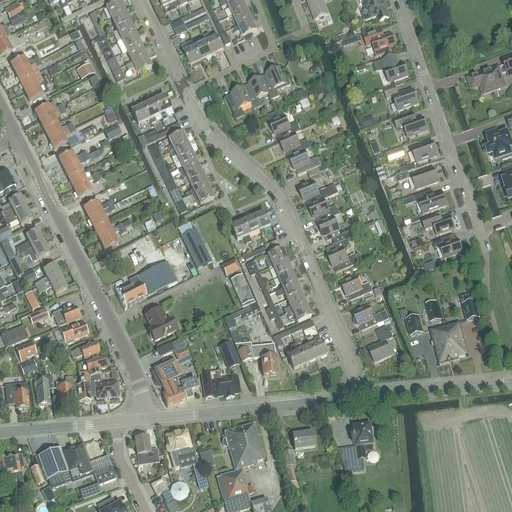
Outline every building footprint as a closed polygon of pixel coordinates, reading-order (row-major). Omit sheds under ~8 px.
[(66,6),(63,0),(47,0),(50,5),(52,5),(52,6),(59,2),(63,10),(67,8),(66,6)] [(94,9),(106,4),(103,0),(102,0),(92,5),(94,9)] [(176,9),(174,5),(172,0),(158,0),(163,10),(169,7),(171,12),(176,9)] [(187,4),(185,0),(172,0),(174,5),(176,9),(187,4)] [(222,9),(227,6),(240,0),(224,0),(225,1),(219,3),(222,9)] [(232,17),(246,10),(241,0),(240,0),(227,6),(232,17)] [(312,0),(313,0),(307,3),(315,22),(319,20),(320,21),(322,21),(323,20),(324,19),(324,18),(329,16),(322,0),(312,0)] [(380,22),(389,19),(382,0),(358,0),(360,3),(363,5),(365,11),(363,15),(366,21),(378,17),(380,22)] [(210,15),(214,13),(209,2),(204,4),(210,15)] [(10,19),(22,12),(26,10),(22,4),(19,6),(17,3),(5,10),(10,19)] [(111,21),(125,14),(120,3),(106,10),(111,21)] [(83,15),(94,9),(92,5),(81,10),(83,15)] [(73,20),(83,15),(81,10),(71,16),(73,20)] [(192,15),(194,19),(206,14),(204,10),(192,15)] [(238,28),(252,22),(246,10),(232,17),(237,27),(238,28)] [(22,12),(10,19),(9,20),(13,28),(27,21),(22,12)] [(215,26),(219,24),(214,13),(210,15),(215,26)] [(116,32),(130,25),(125,14),(111,21),(116,32)] [(95,29),(99,27),(93,15),(89,17),(95,29)] [(184,24),(194,19),(192,15),(182,20),(184,24)] [(62,25),(73,20),(71,16),(60,21),(62,25)] [(196,23),(198,27),(209,21),(207,17),(196,23)] [(185,27),(184,24),(182,20),(171,26),(174,32),(185,27)] [(238,28),(237,27),(233,29),(235,34),(239,32),(243,39),(257,33),(252,22),(238,28)] [(187,32),(198,27),(196,23),(185,28),(187,32)] [(220,36),(224,34),(219,24),(215,26),(220,36)] [(121,42),(135,36),(130,25),(116,32),(121,42)] [(0,43),(6,41),(3,35),(8,33),(5,26),(0,28),(0,43)] [(100,39),(104,37),(99,27),(95,29),(100,39)] [(187,32),(185,28),(185,27),(174,32),(176,37),(187,32)] [(42,29),(34,33),(37,40),(45,36),(42,29)] [(76,31),(70,33),(73,41),(79,39),(76,31)] [(224,34),(220,36),(225,47),(231,44),(226,33),(224,34)] [(377,33),(364,37),(367,47),(373,45),(376,54),(375,54),(376,58),(392,53),(390,49),(395,47),(391,35),(379,39),(377,33)] [(206,44),(213,58),(224,53),(217,38),(212,41),(209,34),(203,37),(206,43),(206,44)] [(6,41),(0,43),(0,58),(17,50),(17,49),(26,44),(22,38),(18,40),(16,36),(6,41)] [(127,54),(140,47),(135,36),(121,42),(127,54)] [(102,52),(109,48),(104,37),(100,39),(96,40),(102,52)] [(236,55),(245,51),(241,41),(232,45),(236,55)] [(202,64),(195,49),(192,42),(187,44),(190,51),(184,54),(191,68),(192,68),(193,68),(194,69),(198,67),(199,65),(202,64)] [(207,61),(213,58),(206,44),(195,49),(202,64),(207,61)] [(24,57),(34,54),(31,47),(21,50),(24,57)] [(132,65),(146,58),(140,47),(127,54),(131,64),(132,65)] [(107,63),(114,59),(109,48),(102,52),(107,63)] [(505,66),(468,79),(472,90),(480,87),(483,95),(505,88),(501,76),(511,71),(511,56),(502,60),(505,66)] [(396,57),(384,61),(383,60),(373,64),(376,73),(385,72),(389,84),(408,77),(403,64),(399,66),(396,57)] [(34,65),(32,61),(27,63),(24,58),(10,65),(15,74),(34,65)] [(132,65),(131,64),(126,66),(128,71),(134,69),(137,76),(151,69),(150,68),(152,65),(150,61),(147,60),(146,58),(132,65)] [(112,74),(120,70),(114,59),(107,63),(112,74)] [(39,74),(37,68),(35,65),(34,65),(15,74),(20,84),(39,74)] [(81,69),(86,79),(95,74),(90,65),(81,69)] [(120,70),(112,74),(117,85),(125,82),(120,70)] [(261,80),(268,96),(271,103),(280,98),(277,92),(290,86),(285,74),(281,76),(279,70),(266,76),(266,77),(261,80),(261,81),(261,80)] [(44,84),(42,79),(39,74),(20,84),(25,93),(38,87),(43,84),(44,84)] [(258,101),(268,96),(261,80),(261,81),(249,86),(249,87),(243,89),(244,91),(244,90),(251,106),(253,112),(262,108),(258,101)] [(38,87),(25,93),(30,103),(43,96),(49,93),(46,87),(52,84),(50,81),(44,84),(43,84),(38,87)] [(397,89),(384,94),(387,101),(393,99),(398,113),(418,106),(413,91),(399,96),(397,89)] [(251,106),(244,90),(244,91),(231,96),(231,97),(226,99),(236,122),(244,118),(241,110),(251,106)] [(153,102),(160,116),(163,121),(168,119),(166,114),(171,111),(164,97),(153,102)] [(295,111),(309,106),(306,99),(293,104),(295,111)] [(154,119),(160,116),(153,102),(143,107),(149,121),(151,125),(156,123),(154,119)] [(59,113),(57,108),(54,103),(35,113),(40,123),(59,113)] [(138,126),(149,121),(143,107),(132,112),(138,126)] [(103,115),(107,124),(116,121),(112,112),(103,115)] [(294,135),(294,136),(300,133),(297,125),(288,128),(281,112),(267,118),(270,124),(269,125),(274,138),(275,137),(278,143),(279,143),(278,142),(294,135)] [(55,119),(61,116),(59,113),(40,123),(44,132),(58,125),(55,119)] [(406,117),(406,118),(394,122),(398,133),(405,131),(408,139),(428,132),(423,119),(416,122),(414,114),(406,117)] [(167,131),(169,135),(181,130),(178,124),(167,129),(168,131),(167,131)] [(68,132),(66,127),(60,130),(58,125),(44,132),(49,141),(68,132)] [(104,132),(108,142),(121,135),(117,126),(104,132)] [(81,134),(85,141),(98,134),(94,127),(81,134)] [(158,141),(169,135),(167,131),(156,136),(158,141)] [(486,135),(491,148),(487,150),(489,156),(493,155),(496,162),(502,159),(503,161),(511,158),(509,150),(511,148),(511,147),(507,133),(499,136),(497,131),(486,135)] [(65,138),(70,135),(68,132),(49,141),(54,151),(68,144),(65,138)] [(170,154),(188,146),(183,135),(169,142),(171,146),(167,149),(170,154)] [(298,146),(294,136),(294,135),(278,142),(279,143),(284,155),(285,155),(288,161),(289,160),(288,160),(304,153),(310,151),(306,142),(298,146)] [(147,146),(158,141),(156,136),(146,142),(147,146)] [(433,143),(412,150),(417,164),(438,157),(433,143)] [(154,162),(162,158),(156,146),(148,150),(154,162)] [(179,164),(193,157),(188,146),(170,154),(172,159),(176,157),(179,164)] [(406,158),(403,148),(386,154),(389,164),(406,158)] [(82,160),(80,156),(75,158),(72,153),(58,160),(63,170),(77,163),(77,162),(82,160)] [(308,163),(304,153),(288,160),(289,160),(294,173),(295,172),(298,178),(308,173),(310,178),(320,173),(326,171),(321,158),(308,163)] [(180,176),(181,176),(198,168),(193,157),(179,164),(181,168),(177,170),(180,176)] [(160,173),(167,169),(162,158),(154,162),(160,173)] [(79,166),(84,163),(82,160),(77,162),(77,163),(63,170),(69,180),(82,173),(79,166)] [(401,168),(403,174),(416,170),(414,164),(401,168)] [(190,185),(204,179),(198,168),(181,176),(183,180),(186,178),(190,185)] [(165,184),(173,180),(167,169),(160,173),(165,184)] [(433,169),(411,177),(416,191),(438,183),(433,169)] [(511,169),(503,173),(506,180),(503,181),(507,191),(505,192),(509,201),(511,199),(511,169)] [(0,193),(3,192),(6,197),(16,192),(14,187),(16,186),(8,171),(0,174),(0,193)] [(93,181),(91,177),(85,179),(82,173),(69,180),(74,190),(87,183),(93,181)] [(408,173),(396,177),(398,184),(410,179),(408,173)] [(192,198),(209,190),(204,179),(190,185),(192,191),(189,192),(192,198)] [(170,195),(178,191),(173,180),(165,184),(170,195)] [(87,183),(74,190),(79,201),(93,194),(87,183)] [(323,202),(337,196),(333,187),(317,194),(313,184),(298,191),(303,204),(305,204),(307,209),(308,209),(308,208),(323,202)] [(71,190),(63,192),(67,207),(74,204),(71,190)] [(209,190),(192,198),(194,201),(196,200),(200,207),(214,200),(209,190)] [(175,206),(183,202),(178,191),(170,195),(175,206)] [(429,192),(414,198),(416,203),(419,202),(423,215),(447,207),(442,194),(431,198),(429,192)] [(0,216),(2,221),(26,209),(25,207),(26,206),(25,203),(25,201),(23,198),(22,197),(21,198),(20,197),(9,203),(12,209),(0,215),(0,216)] [(150,200),(144,205),(148,210),(154,206),(150,200)] [(108,208),(106,204),(100,208),(97,202),(83,210),(89,220),(103,213),(102,212),(107,209),(108,208)] [(183,202),(175,206),(180,216),(188,212),(183,202)] [(327,211),(323,202),(308,208),(308,209),(314,222),(315,222),(317,227),(318,226),(317,226),(333,219),(333,220),(340,217),(336,208),(327,211)] [(107,209),(109,214),(116,211),(113,206),(108,208),(107,209)] [(26,209),(2,221),(5,226),(17,220),(20,227),(32,221),(32,220),(33,219),(33,218),(32,214),(30,213),(29,211),(27,210),(26,209)] [(105,217),(109,214),(107,209),(102,212),(103,213),(89,220),(94,231),(108,224),(105,217)] [(253,218),(259,233),(270,228),(264,213),(253,218)] [(159,214),(152,217),(156,225),(163,221),(159,214)] [(437,216),(422,221),(425,231),(434,228),(437,237),(455,231),(450,217),(439,221),(437,216)] [(334,241),(336,245),(351,238),(346,225),(344,226),(340,217),(333,220),(333,219),(317,226),(318,226),(323,239),(324,239),(327,244),(334,241)] [(248,237),(259,233),(253,218),(242,223),(248,237)] [(379,219),(372,223),(377,234),(384,231),(379,219)] [(250,243),(248,237),(242,223),(230,228),(237,242),(243,239),(246,245),(250,243)] [(99,241),(113,234),(108,224),(94,231),(99,241)] [(0,231),(0,243),(12,237),(7,228),(0,231)] [(181,237),(197,270),(212,263),(195,229),(181,237)] [(20,256),(44,243),(38,231),(26,237),(29,244),(17,250),(20,256)] [(119,245),(116,239),(113,234),(99,241),(105,252),(119,245)] [(453,243),(451,237),(432,244),(434,250),(440,248),(444,261),(463,254),(458,241),(453,243)] [(265,246),(265,248),(267,252),(279,247),(276,241),(265,246)] [(338,252),(326,257),(332,270),(333,270),(336,275),(359,265),(355,256),(347,260),(345,256),(348,247),(350,247),(347,241),(336,246),(338,252)] [(44,243),(20,256),(22,260),(34,254),(38,261),(50,255),(44,243)] [(256,257),(267,252),(265,248),(255,253),(256,257)] [(272,268),(286,262),(281,251),(267,257),(272,268)] [(9,261),(14,258),(11,253),(6,256),(9,261)] [(245,261),(256,257),(255,253),(243,257),(245,261)] [(12,270),(20,266),(15,258),(8,261),(10,266),(12,270)] [(221,267),(226,278),(241,271),(236,260),(221,267)] [(251,277),(255,276),(259,274),(254,262),(246,266),(251,277)] [(277,280),(291,273),(286,262),(272,268),(277,280)] [(17,269),(21,276),(33,270),(29,263),(17,269)] [(159,291),(176,282),(168,264),(151,273),(130,283),(133,287),(125,290),(126,292),(120,295),(127,308),(159,292),(159,291)] [(38,290),(61,278),(55,266),(44,272),(47,279),(35,286),(38,290)] [(21,276),(24,283),(36,277),(33,270),(21,276)] [(282,290),(296,284),(291,273),(277,280),(282,290)] [(240,298),(242,304),(252,301),(244,274),(229,279),(235,299),(240,298)] [(260,287),(264,285),(259,274),(255,276),(260,287)] [(61,278),(38,290),(40,295),(52,289),(56,296),(67,290),(61,278)] [(268,288),(278,284),(276,278),(265,282),(268,288)] [(347,298),(349,303),(372,293),(368,285),(360,289),(355,278),(340,285),(346,298),(347,298)] [(286,302),(301,295),(296,284),(282,290),(275,293),(278,298),(284,295),(286,302)] [(265,298),(269,296),(264,285),(260,287),(265,298)] [(472,293),(459,297),(461,305),(475,301),(472,293)] [(285,315),(287,315),(306,307),(301,295),(286,302),(289,308),(283,311),(285,315)] [(270,309),(274,307),(269,296),(265,298),(270,309)] [(36,300),(29,304),(32,311),(33,312),(40,308),(36,300)] [(475,302),(464,305),(462,305),(466,323),(480,319),(475,302)] [(241,317),(242,321),(261,313),(257,304),(231,316),(234,321),(241,317)] [(0,306),(0,318),(5,316),(17,310),(14,305),(2,311),(0,306)] [(428,308),(431,319),(439,317),(437,306),(428,308)] [(271,321),(274,320),(279,318),(274,307),(270,309),(266,310),(271,321)] [(306,307),(287,315),(289,319),(293,317),(296,324),(311,318),(306,307)] [(367,308),(352,315),(355,321),(354,323),(354,324),(354,326),(356,327),(357,327),(358,328),(359,327),(361,333),(384,323),(380,314),(372,318),(367,308)] [(52,316),(55,323),(64,319),(67,325),(81,320),(76,309),(62,314),(62,312),(52,316)] [(46,310),(35,315),(39,323),(50,318),(46,310)] [(161,310),(146,317),(153,330),(149,332),(150,334),(149,337),(151,340),(153,341),(155,343),(177,332),(172,321),(167,323),(161,310)] [(424,334),(421,323),(419,317),(405,320),(410,338),(424,334)] [(279,318),(274,320),(279,331),(283,329),(279,318)] [(300,327),(302,331),(303,332),(315,328),(312,322),(300,327)] [(460,323),(458,324),(430,331),(440,366),(460,361),(459,359),(466,357),(466,356),(468,355),(460,323)] [(58,353),(66,350),(69,349),(68,346),(75,344),(74,342),(88,336),(84,325),(70,330),(69,329),(61,332),(65,342),(55,346),(58,353)] [(29,340),(26,332),(24,327),(2,336),(7,349),(29,340)] [(291,335),(302,331),(300,327),(289,331),(291,335)] [(379,339),(391,334),(392,333),(390,327),(376,333),(379,339)] [(280,340),(291,335),(289,331),(278,336),(280,340)] [(234,346),(239,344),(235,333),(230,335),(234,346)] [(379,339),(378,339),(381,345),(369,351),(375,365),(393,358),(386,343),(393,340),(391,334),(379,339)] [(306,340),(309,347),(315,361),(326,356),(320,342),(315,344),(312,338),(306,340)] [(182,339),(171,344),(178,361),(189,356),(182,339)] [(315,361),(309,347),(304,349),(301,342),(295,345),(298,351),(304,366),(315,361)] [(169,343),(164,345),(167,352),(172,349),(169,343)] [(219,348),(228,370),(240,365),(231,343),(219,348)] [(76,352),(71,354),(73,360),(84,357),(85,361),(100,356),(96,344),(76,351),(76,352)] [(241,345),(234,346),(241,364),(252,360),(261,359),(263,377),(277,375),(275,357),(273,346),(251,348),(250,344),(241,345)] [(32,345),(17,351),(21,363),(26,361),(25,360),(36,356),(32,345)] [(304,366),(298,351),(295,345),(290,347),(292,350),(285,353),(287,356),(293,371),(304,366)] [(66,350),(58,353),(57,354),(61,362),(70,358),(66,350)] [(85,363),(88,373),(89,376),(90,378),(99,375),(101,375),(100,371),(106,369),(103,358),(85,363)] [(198,380),(194,381),(187,383),(184,375),(182,376),(175,362),(158,370),(155,371),(166,395),(163,396),(167,408),(186,402),(185,399),(192,397),(190,391),(197,388),(200,387),(198,380)] [(201,375),(205,400),(225,397),(226,400),(234,399),(233,395),(240,394),(237,377),(220,380),(219,372),(201,375)] [(89,386),(91,399),(96,398),(96,400),(96,401),(119,399),(119,398),(118,383),(100,384),(99,375),(90,378),(90,385),(89,386)] [(83,377),(80,377),(80,385),(77,386),(77,387),(79,403),(84,402),(84,404),(86,405),(89,404),(91,403),(91,399),(89,386),(90,385),(90,378),(89,376),(83,377)] [(66,387),(56,388),(57,395),(58,395),(59,405),(61,404),(62,406),(66,405),(66,404),(72,403),(71,394),(73,393),(72,387),(74,387),(73,378),(65,379),(66,383),(66,387)] [(51,383),(48,383),(37,385),(39,407),(40,408),(44,408),(44,407),(50,406),(51,406),(49,391),(51,391),(51,385),(51,383)] [(27,385),(5,387),(8,407),(16,406),(17,410),(29,408),(27,385)] [(244,511),(252,510),(250,504),(250,503),(248,497),(246,488),(247,488),(242,469),(257,465),(256,463),(265,460),(255,424),(224,434),(226,439),(224,440),(223,442),(222,444),(223,446),(224,447),(226,448),(228,447),(235,473),(216,478),(219,488),(225,510),(225,511),(244,511)] [(372,428),(371,428),(371,426),(354,429),(354,431),(351,432),(353,446),(355,446),(356,448),(347,449),(350,473),(364,471),(363,460),(367,460),(365,448),(374,447),(372,435),(373,434),(374,434),(374,433),(375,433),(375,432),(375,431),(375,430),(374,430),(374,429),(373,429),(373,428),(372,428)] [(168,452),(170,453),(174,469),(179,467),(179,470),(197,465),(195,455),(196,455),(194,447),(190,448),(185,433),(166,438),(168,446),(167,448),(168,452)] [(293,436),(295,452),(315,449),(313,433),(293,436)] [(138,467),(159,464),(158,450),(150,451),(149,438),(134,439),(137,457),(138,467)] [(69,473),(73,482),(93,474),(98,487),(116,480),(107,457),(89,463),(82,445),(62,452),(69,473)] [(47,481),(48,481),(62,476),(69,473),(62,452),(60,448),(38,457),(47,481)] [(292,451),(282,452),(278,453),(282,468),(284,477),(285,477),(286,483),(290,482),(296,481),(293,467),(295,466),(292,451)] [(20,470),(24,469),(22,456),(17,457),(17,456),(0,459),(0,477),(1,485),(6,484),(8,491),(15,489),(16,493),(24,491),(22,481),(20,470)] [(37,468),(30,470),(36,486),(44,483),(38,467),(37,468)] [(195,472),(198,491),(205,489),(202,471),(195,472)] [(48,481),(51,490),(55,488),(65,485),(62,476),(48,481)] [(160,495),(168,491),(162,481),(151,486),(152,488),(157,497),(160,495)] [(47,504),(55,502),(50,488),(43,490),(47,504)] [(84,492),(86,498),(99,495),(97,489),(84,492)] [(301,502),(297,490),(289,493),(291,497),(292,496),(295,504),(301,502)] [(124,511),(123,509),(122,510),(119,505),(116,507),(112,500),(98,507),(100,511),(124,511)]
